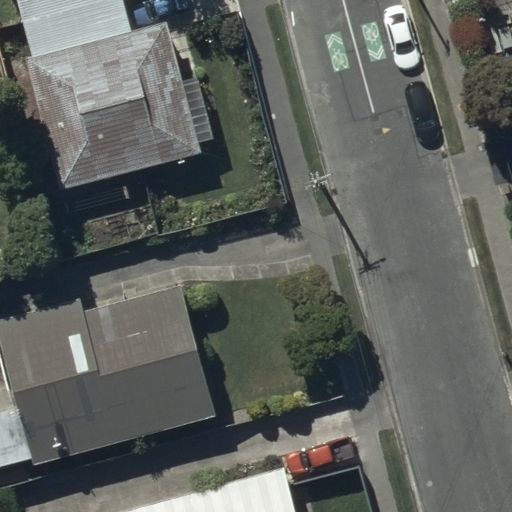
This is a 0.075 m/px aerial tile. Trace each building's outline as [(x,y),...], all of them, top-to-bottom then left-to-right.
[(62,0),(21,0),(24,11),(62,0)] [(126,0),(87,0),(28,17),(39,53),(134,26),(126,0)] [(39,53),(33,54),(68,182),(204,145),(169,17),(134,26),(39,53)] [(39,451),(220,402),(184,272),(90,298),(87,287),(3,310),(22,380),(0,386),(0,456),(38,446),(39,451)] [(303,511),(287,457),(84,511),(303,511)]
